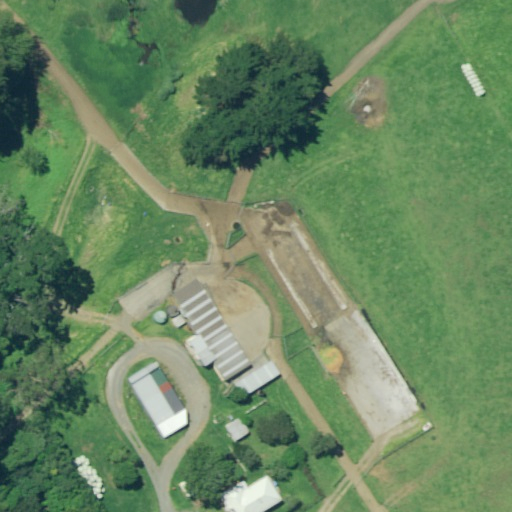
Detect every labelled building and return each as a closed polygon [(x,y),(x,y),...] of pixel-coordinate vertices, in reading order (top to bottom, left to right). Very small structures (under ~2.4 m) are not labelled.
[(205,350),(197,356),(204,366),(213,360),(225,381),(251,365),(238,344),(239,343),(221,314),(218,316),(196,280),(171,296),(196,334),(187,340),(193,350),(201,345),(205,350)] [(280,375),(272,362),(236,385),(244,398),(280,375)] [(174,416),(145,370),(129,380),(158,427),(174,416)] [(250,433),(241,419),(228,427),(237,441),(250,433)] [(262,511),(280,501),(266,477),(246,489),(242,482),(219,496),(228,511),(262,511)]
